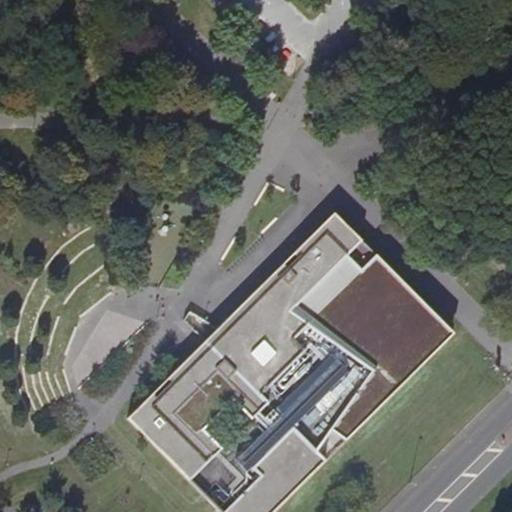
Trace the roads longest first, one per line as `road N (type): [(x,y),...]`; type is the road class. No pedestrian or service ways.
road 1 (track): [(0,111),(110,110),(266,125)]
road 2 (secondary): [(511,406),(407,511)]
